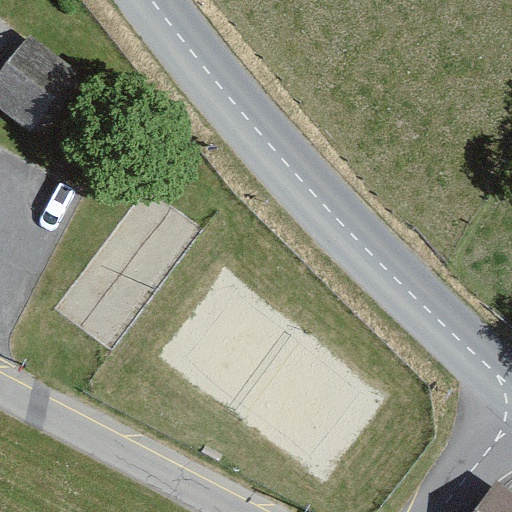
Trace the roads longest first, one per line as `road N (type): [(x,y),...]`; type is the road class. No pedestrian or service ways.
road 1 (tertiary): [(511,388),(269,148),(151,0)]
road 2 (residential): [(231,511),(0,391)]
